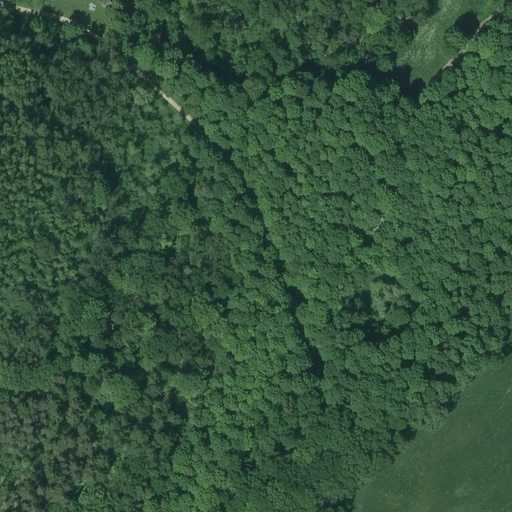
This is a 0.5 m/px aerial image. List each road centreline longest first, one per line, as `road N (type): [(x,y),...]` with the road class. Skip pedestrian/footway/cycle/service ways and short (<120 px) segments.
road 1 (track): [(0,0),(81,25),(198,127),(239,182),(294,302)]
road 2 (track): [(511,1),(412,111),(379,224),(294,302)]
road 3 (unknown): [(511,329),(461,401),(409,440),(370,455),(332,511)]
road 4 (track): [(294,302),(325,405),(315,511)]
